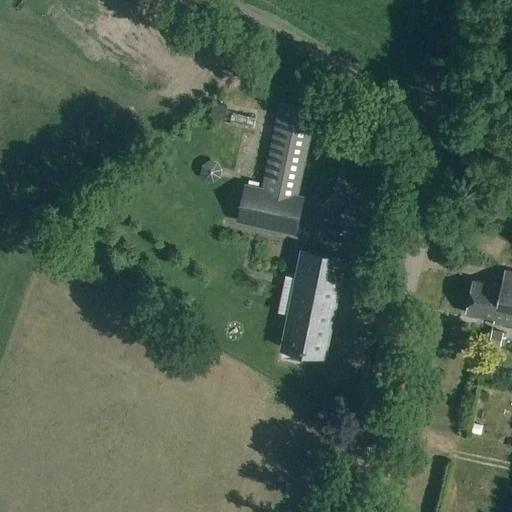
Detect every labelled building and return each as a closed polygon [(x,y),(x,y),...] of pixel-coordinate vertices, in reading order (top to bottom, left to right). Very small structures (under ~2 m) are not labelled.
[(305,196),(300,195),(317,109),(281,102),(264,188),(245,184),(237,223),(297,235),(305,196)] [(213,108),(212,116),(225,119),(226,111),(213,108)] [(261,126),(262,109),(239,108),(238,125),(261,126)] [(220,158),(210,171),(221,180),(231,167),(220,158)] [(303,249),(282,349),(325,357),(345,258),(303,249)] [(511,327),(511,272),(505,271),(502,286),(474,280),(466,314),(495,320),(494,324),(511,327)] [(501,346),(504,333),(493,331),(490,344),(501,346)]
